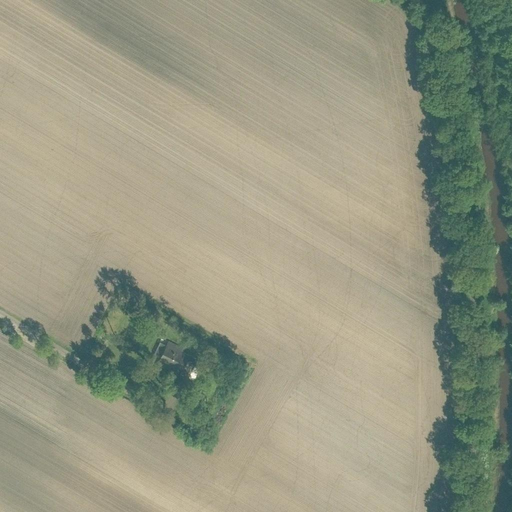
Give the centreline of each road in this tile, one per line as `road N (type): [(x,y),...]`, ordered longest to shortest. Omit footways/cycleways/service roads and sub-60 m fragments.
road 1 (unclassified): [(460,511),(465,258),(443,59),(426,0)]
road 2 (unclassified): [(511,120),(489,0)]
